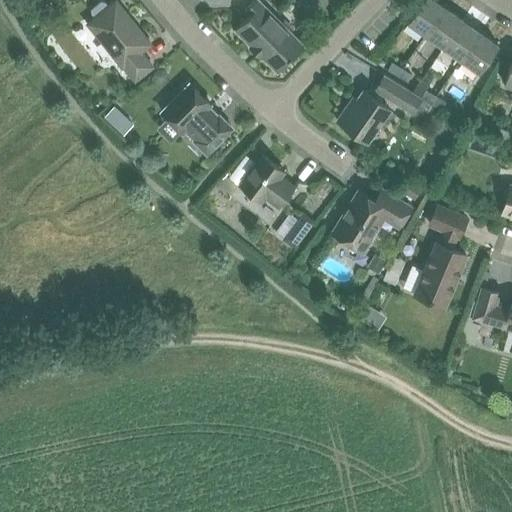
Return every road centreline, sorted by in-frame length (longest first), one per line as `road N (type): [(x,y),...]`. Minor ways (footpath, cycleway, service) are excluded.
road 1 (track): [(0,373),(191,336),(265,343),(365,367)]
road 2 (track): [(365,367),(461,425),(511,445)]
road 3 (residential): [(273,115),(391,0)]
road 4 (residential): [(273,115),(180,20),(171,0)]
